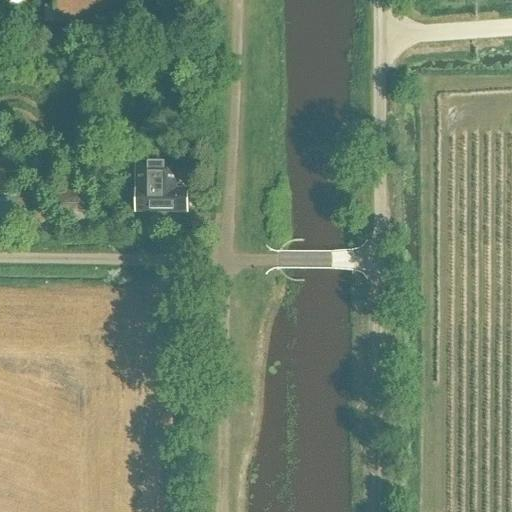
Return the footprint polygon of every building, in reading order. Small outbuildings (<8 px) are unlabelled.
[(115,21),(115,16),(133,16),(133,0),(53,0),(53,21),(115,21)] [(135,164),(136,215),(187,213),(187,191),(176,191),(175,163),(135,164)] [(56,194),(57,226),(92,225),(92,194),(56,194)] [(31,196),(33,221),(44,220),(43,196),(31,196)] [(14,201),(0,201),(0,225),(15,225),(14,201)]
